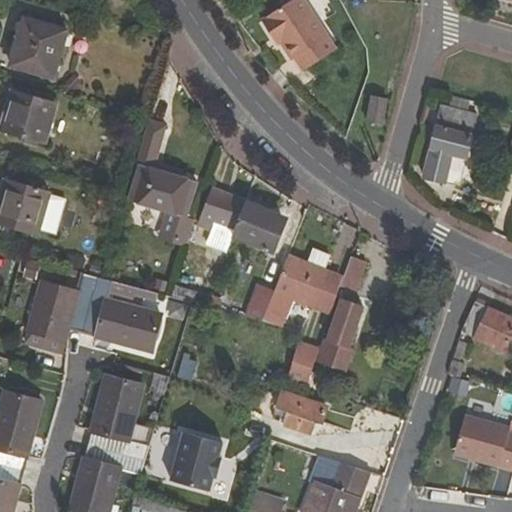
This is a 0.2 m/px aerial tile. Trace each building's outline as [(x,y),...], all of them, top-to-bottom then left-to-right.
[(287,42),(297,56),(300,54),(308,65),(338,42),(307,0),(288,0),(263,20),(274,35),(280,32),(287,42)] [(11,64),(54,77),(67,31),(25,18),(11,64)] [(274,35),(281,45),(287,42),(280,32),(274,35)] [(2,130),(46,143),(57,105),(13,91),(2,130)] [(372,96),(366,122),(384,125),(389,100),(372,96)] [(454,155),(468,158),(479,114),(444,107),(425,177),(447,183),(454,155)] [(156,169),(166,125),(149,120),(129,194),(128,200),(187,218),(198,181),(156,169)] [(0,201),(0,221),(39,234),(50,194),(6,181),(0,201)] [(199,226),(214,231),(209,245),(230,252),(235,239),(248,202),(213,189),(199,226)] [(287,225),(283,215),(248,202),(235,239),(276,253),(287,225)] [(313,250),(310,263),(329,267),(332,254),(313,250)] [(313,307),(328,271),(290,255),(276,292),(313,307)] [(340,288),(355,293),(366,263),(351,258),(344,278),(340,288)] [(344,278),(328,271),(313,307),(331,314),(340,288),(344,278)] [(70,330),(153,352),(163,314),(108,299),(113,281),(106,279),(84,273),(79,292),(43,282),(30,331),(67,341),(70,330)] [(276,292),(259,285),(246,321),(262,327),(276,292)] [(511,347),(511,318),(489,308),(491,304),(478,298),(462,332),(509,354),(511,347)] [(342,300),(329,340),(323,338),(318,353),(316,360),(349,371),(356,349),(346,345),(359,306),(342,300)] [(316,360),(318,353),(298,346),(288,381),(306,387),(316,360)] [(179,378),(198,384),(204,364),(197,362),(198,358),(186,354),(179,378)] [(71,511),(111,511),(123,470),(143,475),(152,446),(131,440),(145,386),(106,376),(71,511)] [(319,424),(324,426),(330,407),(284,391),(280,409),(290,412),(286,423),(285,426),(314,436),(319,424)] [(0,511),(14,511),(43,403),(6,392),(0,413),(0,511)] [(276,420),(286,423),(290,412),(280,409),(276,420)] [(511,433),(508,432),(510,428),(466,415),(455,453),(511,469),(511,433)] [(173,481),(211,492),(215,477),(220,458),(224,443),(186,433),(173,481)] [(224,459),(220,458),(215,477),(218,478),(224,459)] [(357,511),(371,473),(341,463),(332,487),(317,482),(306,511),(357,511)] [(261,511),(281,511),(284,501),(255,495),(252,510),(261,511)] [(133,509),(143,511),(184,511),(186,509),(137,497),(133,509)]
